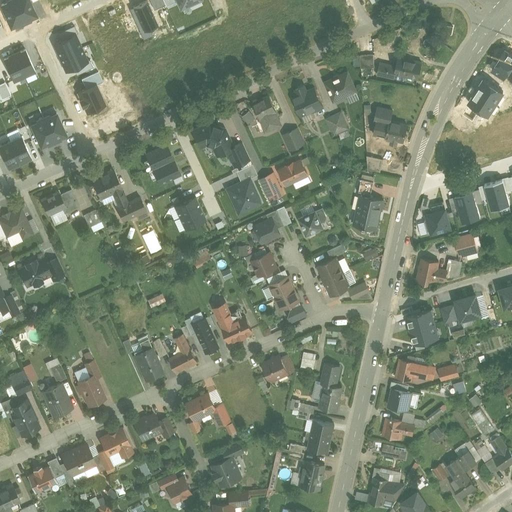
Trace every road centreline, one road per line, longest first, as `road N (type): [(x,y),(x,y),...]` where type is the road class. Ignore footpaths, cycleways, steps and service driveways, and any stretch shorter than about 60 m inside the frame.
road 1 (tertiary): [(382,311),(337,511)]
road 2 (tertiary): [(484,23),(435,99),(406,191)]
road 3 (tertiary): [(415,189),(448,101),(499,27)]
road 4 (residential): [(164,389),(0,464)]
road 5 (residential): [(164,389),(321,317)]
road 6 (residential): [(226,93),(367,29)]
road 7 (residential): [(382,311),(511,270)]
road 8 (residential): [(37,30),(91,154)]
road 9 (residential): [(200,511),(199,457),(164,389)]
